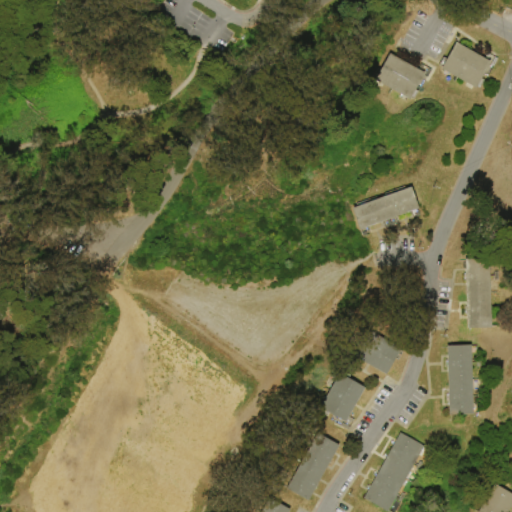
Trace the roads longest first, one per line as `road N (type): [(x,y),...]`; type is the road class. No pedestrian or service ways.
road 1 (residential): [(511,80),(431,263),(407,384),(323,511)]
road 2 (residential): [(242,85),(129,255)]
